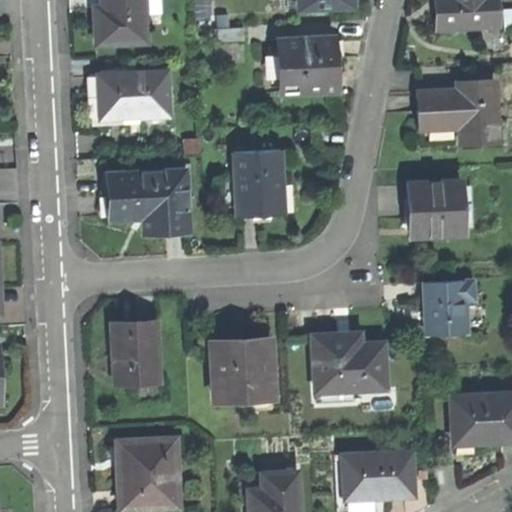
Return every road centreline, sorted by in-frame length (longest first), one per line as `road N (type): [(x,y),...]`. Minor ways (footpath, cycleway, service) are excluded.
road 1 (residential): [(52,279),(285,267),(322,253),(345,225),(389,0)]
road 2 (residential): [(40,0),(52,279)]
road 3 (residential): [(52,279),(59,442)]
